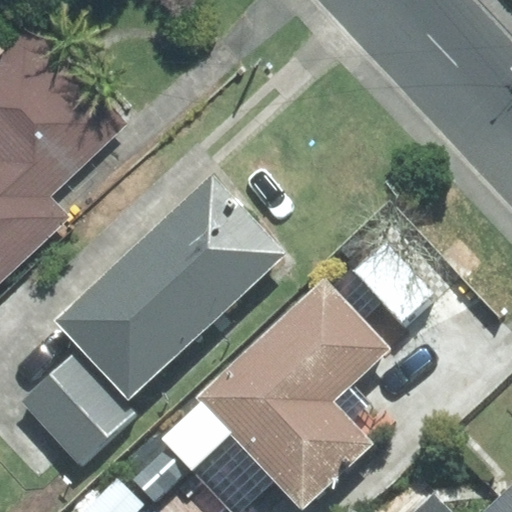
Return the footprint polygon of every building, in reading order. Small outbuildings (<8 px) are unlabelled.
[(0,237),(22,260),(67,218),(48,197),(127,124),(27,18),(0,43),(0,237)] [(129,397),(284,253),(213,177),(58,321),(129,397)] [(0,280),(22,260),(0,237),(0,280)] [(385,240),(352,270),(401,322),(433,293),(385,240)] [(352,388),(392,350),(325,280),(160,437),(231,511),(239,511),(274,479),(302,509),(389,426),(352,388)] [(82,465),(136,415),(76,350),(21,400),(82,465)] [(186,472),(165,450),(134,480),(155,501),(186,472)] [(136,511),(144,504),(118,478),(84,511),(136,511)] [(511,511),(511,484),(482,511),(511,511)] [(449,511),(433,495),(414,511),(449,511)]
